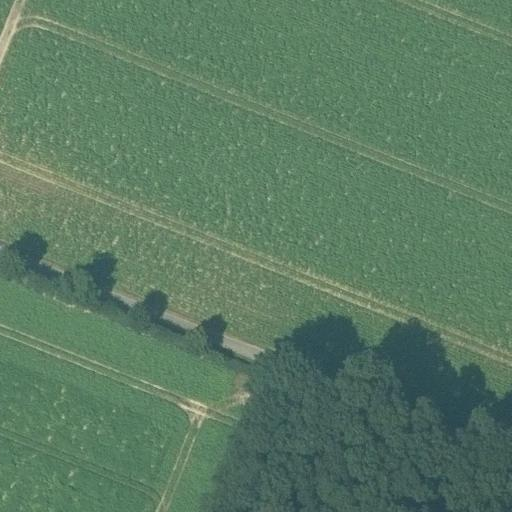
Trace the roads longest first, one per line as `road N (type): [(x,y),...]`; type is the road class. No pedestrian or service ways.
road 1 (track): [(511,450),(0,248)]
road 2 (track): [(226,511),(285,359)]
